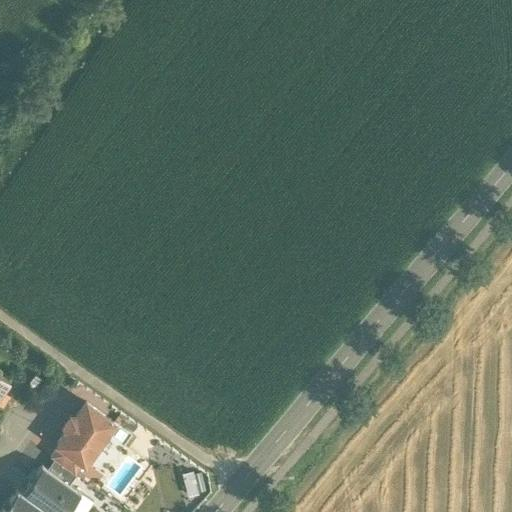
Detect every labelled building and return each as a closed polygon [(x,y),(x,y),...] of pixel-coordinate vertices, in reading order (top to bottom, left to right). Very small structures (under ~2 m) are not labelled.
[(0,389),(7,379),(8,379),(0,372),(0,389)] [(85,401),(76,414),(69,414),(62,423),(65,429),(56,442),(57,443),(82,461),(83,461),(112,421),(85,401)] [(82,461),(57,443),(49,454),(53,457),(74,472),(82,461)] [(74,472),(53,457),(46,467),(68,483),(75,473),(74,472)] [(21,490),(21,491),(51,511),(64,511),(80,491),(68,483),(46,467),(41,463),(21,490)] [(21,490),(17,487),(0,509),(0,511),(51,511),(21,491),(21,490)]
